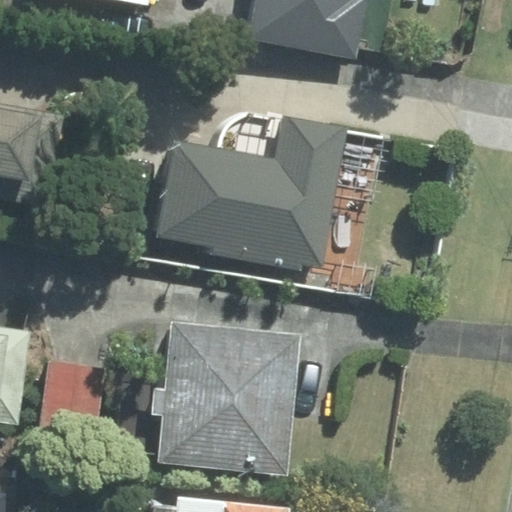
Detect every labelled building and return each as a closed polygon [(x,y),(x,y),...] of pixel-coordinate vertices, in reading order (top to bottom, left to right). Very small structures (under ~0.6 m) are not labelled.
[(96,0),(144,8),(145,0),(251,0),(245,38),(359,58),(370,0),(369,0),(96,0)] [(0,175),(27,180),(39,114),(0,106),(0,175)] [(273,158),(171,139),(153,237),(206,247),(204,257),(300,275),(302,260),(322,263),(348,127),(281,115),(273,158)] [(299,333),(176,324),(165,463),(289,472),(299,333)] [(0,379),(2,353),(37,355),(39,332),(0,328),(0,379)] [(107,359),(46,356),(41,438),(103,442),(107,359)] [(284,511),(285,501),(173,493),(171,511),(284,511)]
